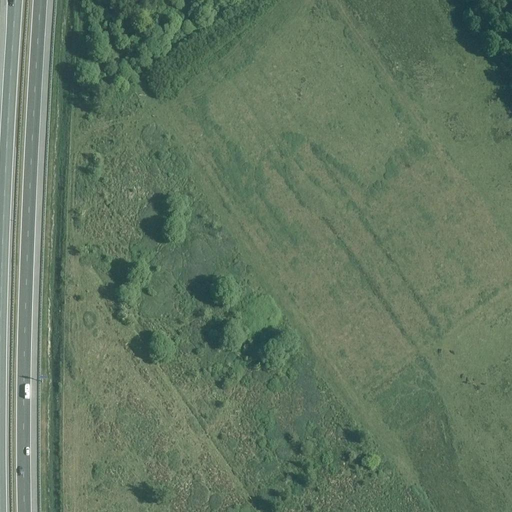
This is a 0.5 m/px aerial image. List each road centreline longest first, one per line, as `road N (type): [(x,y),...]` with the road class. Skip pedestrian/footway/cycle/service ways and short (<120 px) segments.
road 1 (motorway): [(23,511),(23,324),(40,0)]
road 2 (motorway): [(15,0),(0,284)]
